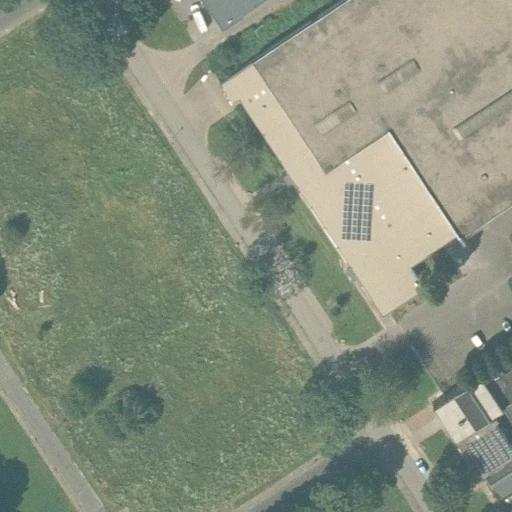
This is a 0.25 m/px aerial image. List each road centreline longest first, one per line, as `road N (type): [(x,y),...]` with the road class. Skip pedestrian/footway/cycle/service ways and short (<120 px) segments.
road 1 (residential): [(379,434),(89,0)]
road 2 (residential): [(87,511),(0,375)]
road 3 (residential): [(265,511),(379,434)]
